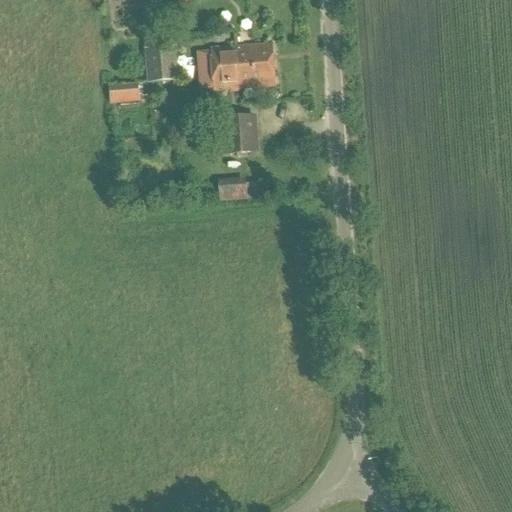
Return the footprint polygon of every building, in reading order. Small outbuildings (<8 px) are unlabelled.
[(213,90),(214,92),(275,87),(272,45),(210,50),(210,52),(196,53),(199,91),(213,90)] [(146,52),(149,83),(177,81),(174,49),(146,52)] [(108,85),(110,104),(123,103),(123,101),(138,99),(137,83),(108,85)] [(225,156),(257,154),(255,118),(223,119),(225,156)] [(225,179),(226,196),(248,195),(247,178),(225,179)]
